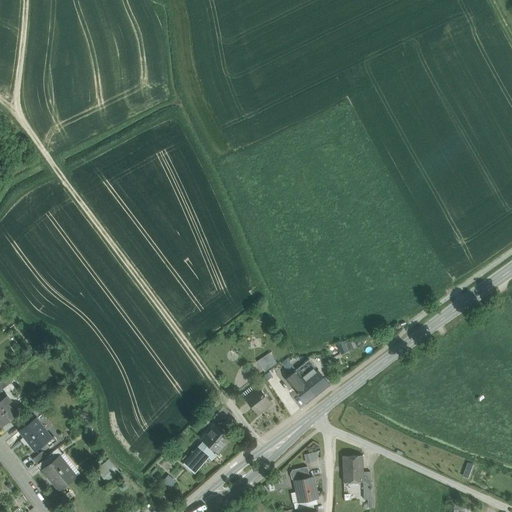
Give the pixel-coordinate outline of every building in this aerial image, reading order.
[(393,329),(386,335),(390,339),(396,333),(393,329)] [(382,334),(377,337),(380,343),(386,340),(382,334)] [(344,345),(338,347),(341,355),(347,352),(344,345)] [(258,361),(264,371),(276,364),(269,354),(258,361)] [(302,379),(316,368),(311,363),(297,373),(302,379)] [(302,379),(316,396),(329,385),(316,368),(302,379)] [(285,379),(305,404),(316,396),(302,379),(297,373),(295,371),(285,379)] [(7,377),(0,382),(0,391),(11,383),(7,377)] [(270,402),(258,386),(243,398),(256,414),(264,408),(264,407),(270,402)] [(78,403),(71,393),(66,396),(73,406),(78,403)] [(7,396),(0,401),(0,422),(3,426),(17,415),(8,404),(11,401),(7,396)] [(232,414),(224,407),(214,418),(219,423),(221,421),(224,423),(232,414)] [(34,411),(25,418),(29,423),(35,418),(38,416),(34,411)] [(29,423),(19,430),(25,438),(26,438),(36,451),(46,443),(49,447),(57,441),(54,436),(51,438),(35,418),(29,423)] [(217,453),(231,437),(216,424),(202,441),(203,442),(183,464),(195,474),(209,457),(212,460),(218,454),(217,453)] [(42,452),(32,459),(37,465),(46,458),(42,452)] [(46,458),(37,465),(42,472),(43,470),(57,459),(52,453),(46,458)] [(312,453),(304,455),(306,464),(314,462),(313,459),(312,453)] [(75,476),(60,457),(61,456),(60,456),(57,459),(43,470),(59,490),(77,476),(76,476),(75,476)] [(362,456),(343,456),(344,483),(363,482),(364,482),(363,472),(362,456)] [(108,460),(96,470),(103,478),(115,468),(108,460)] [(470,478),(474,463),(468,462),(464,476),(470,478)] [(307,467),(292,470),(290,473),(291,479),(295,481),(297,481),(297,480),(309,478),(307,467)] [(115,468),(103,478),(107,483),(119,472),(115,468)] [(370,472),(363,472),(364,482),(363,482),(363,499),(371,499),(370,472)] [(171,477),(163,485),(169,490),(176,482),(171,477)] [(309,478),(297,480),(297,481),(295,481),(299,502),(317,498),(313,477),(309,478)] [(69,492),(60,499),(63,504),(73,497),(69,492)]
